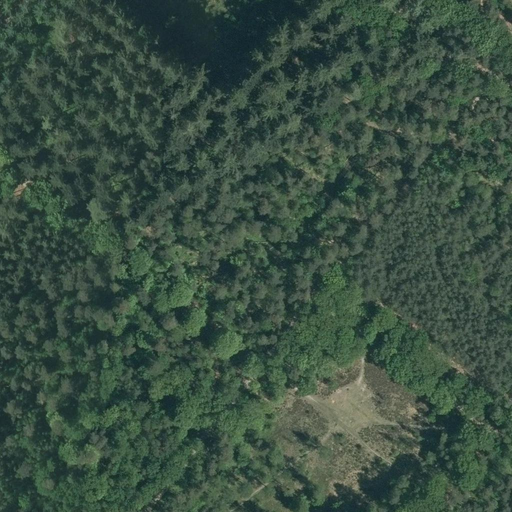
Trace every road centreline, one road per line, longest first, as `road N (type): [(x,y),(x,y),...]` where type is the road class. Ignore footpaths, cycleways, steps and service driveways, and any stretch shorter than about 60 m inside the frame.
road 1 (track): [(0,308),(311,115),(502,48),(511,56)]
road 2 (track): [(262,363),(454,126),(511,37)]
road 3 (track): [(262,363),(0,165)]
road 4 (track): [(314,295),(491,432)]
road 5 (track): [(339,104),(356,119),(440,142),(511,193)]
road 6 (track): [(146,511),(262,363)]
